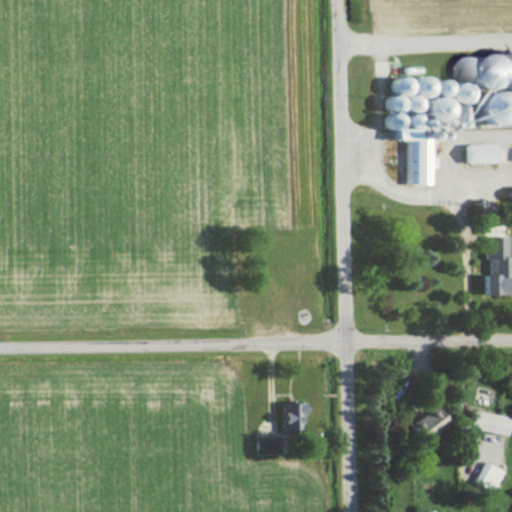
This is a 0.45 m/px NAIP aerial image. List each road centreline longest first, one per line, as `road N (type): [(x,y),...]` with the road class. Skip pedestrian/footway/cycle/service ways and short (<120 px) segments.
road 1 (residential): [(338,0),(349,511)]
road 2 (residential): [(0,350),(511,344)]
